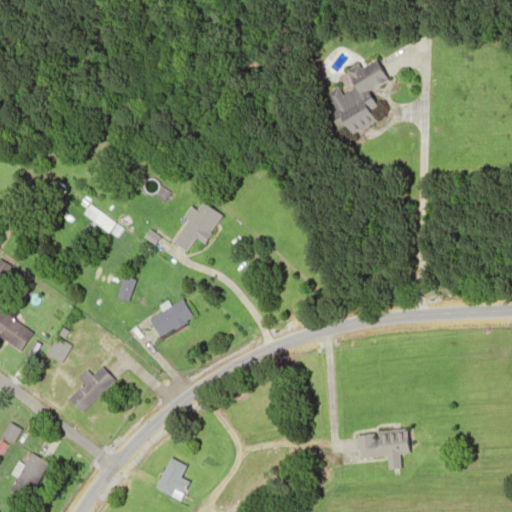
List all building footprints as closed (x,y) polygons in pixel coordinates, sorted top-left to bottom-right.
[(333,88),(375,63),(385,80),(343,105),(333,88)] [(351,132),(339,110),(360,99),(372,121),(351,132)] [(88,202),(115,224),(106,235),(79,213),(88,202)] [(197,203),(215,216),(189,251),(171,238),(197,203)] [(0,260),(8,265),(0,277),(0,260)] [(147,317),(180,297),(193,318),(160,338),(147,317)] [(0,312),(28,333),(16,349),(0,337),(0,312)] [(55,335),(69,343),(59,360),(45,352),(55,335)] [(99,367),(111,380),(81,411),(68,398),(99,367)] [(0,433),(8,421),(19,429),(10,442),(0,435),(0,433)] [(356,434),(405,429),(407,453),(358,458),(356,434)] [(30,453),(46,462),(27,498),(10,489),(30,453)] [(166,459),(189,468),(179,495),(155,486),(166,459)]
